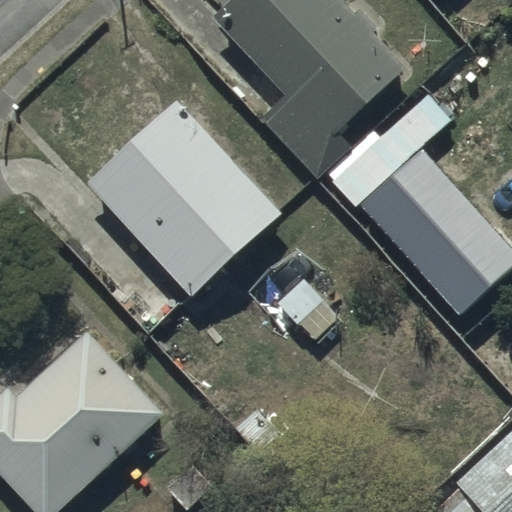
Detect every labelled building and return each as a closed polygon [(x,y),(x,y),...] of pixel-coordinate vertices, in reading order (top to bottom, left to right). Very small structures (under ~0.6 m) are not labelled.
[(263,109),(317,169),(352,138),(335,121),(405,58),(352,0),(224,0),(216,8),(288,87),(263,109)] [(89,169),(192,284),(280,205),(177,90),(89,169)] [(511,248),(427,155),(364,212),(463,320),(511,275),(511,248)] [(0,385),(0,460),(47,511),(164,403),(88,321),(17,386),(9,377),(0,385)] [(440,503),(447,511),(511,511),(511,425),(456,474),(463,482),(440,503)]
